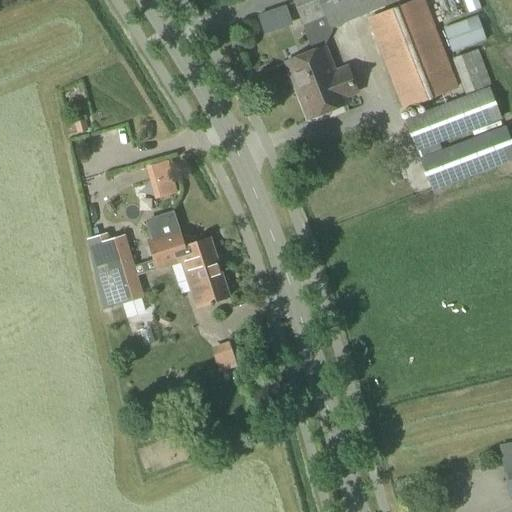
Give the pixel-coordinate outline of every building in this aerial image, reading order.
[(330,30),(401,0),(292,0),(303,27),(326,19),(330,30)] [(451,87),(422,11),(422,10),(418,1),(368,20),(371,30),(400,106),(424,97),(425,101),(451,91),(450,87),(451,87)] [(486,40),(477,17),(445,29),(453,52),(486,40)] [(334,70),(325,48),(285,64),(307,120),(348,104),(346,99),(359,95),(348,66),(334,70)] [(453,59),(466,97),(405,119),(417,152),(419,151),(421,158),(419,158),(431,191),(511,160),(511,143),(506,126),(441,150),(438,144),(501,120),(489,88),(491,88),(477,50),(453,59)] [(196,310),(230,298),(210,238),(185,247),(174,213),(150,221),(155,237),(147,239),(156,271),(182,263),(196,310)] [(121,305),(144,298),(125,236),(104,243),(92,247),(108,302),(120,298),(121,305)] [(221,352),(226,372),(245,368),(240,348),(221,352)] [(508,500),(511,498),(511,443),(498,446),(508,500)] [(488,478),(469,481),(471,491),(490,488),(488,478)] [(480,511),(479,500),(490,500),(489,491),(464,493),(465,511),(480,511)]
